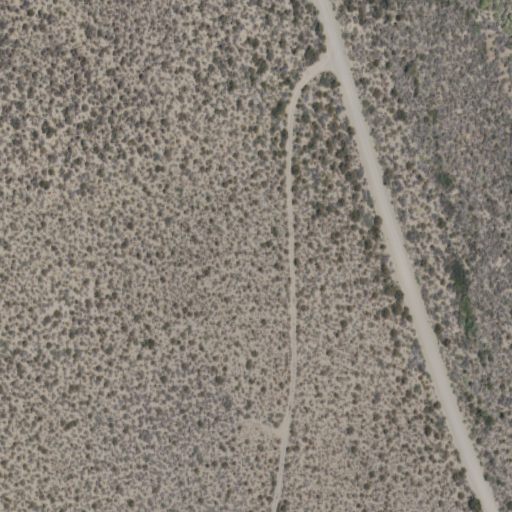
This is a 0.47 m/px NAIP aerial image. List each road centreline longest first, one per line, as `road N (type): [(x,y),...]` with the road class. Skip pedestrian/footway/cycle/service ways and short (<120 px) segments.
road 1 (residential): [(487,511),(415,315),(317,0)]
road 2 (track): [(273,511),(292,372),(291,112),(297,94),(334,59)]
